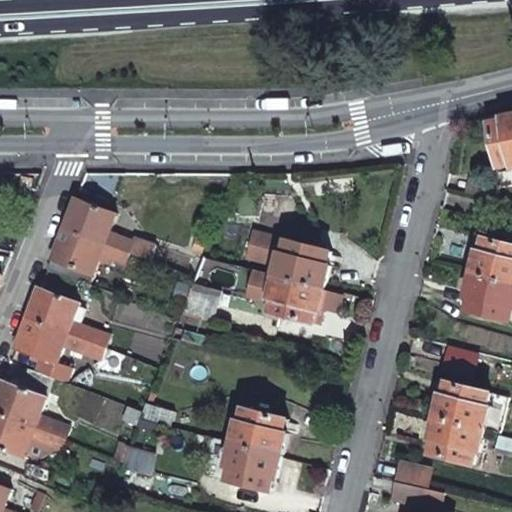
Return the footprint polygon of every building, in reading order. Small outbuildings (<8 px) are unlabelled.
[(511,114),(506,116),(507,119),(494,122),(502,164),(511,162),(511,114)] [(472,176),(469,188),(493,194),(497,182),(472,176)] [(123,213),(79,194),(67,225),(135,252),(139,243),(120,234),(116,232),(123,213)] [(131,264),(135,252),(67,225),(65,229),(50,267),(94,285),(105,260),(120,266),(122,261),(131,264)] [(283,267),(281,276),(329,288),(334,265),(332,264),(335,251),(258,233),(251,259),(283,267)] [(511,279),(511,242),(488,236),(484,247),(481,247),(475,270),(511,279)] [(511,279),(475,270),(469,292),(472,293),(469,305),(511,316),(511,279)] [(329,288),(281,276),(280,279),(257,274),(251,298),(274,303),(275,300),(279,301),(275,315),(317,325),(320,311),(323,311),(329,288)] [(30,315),(111,348),(115,336),(85,323),(91,310),(85,308),(87,303),(42,285),(30,315)] [(348,292),(329,288),(323,311),(320,311),(317,325),(324,327),(327,313),(342,317),(348,292)] [(222,295),(195,289),(183,319),(212,326),(222,295)] [(36,368),(57,377),(68,382),(74,367),(62,362),(69,345),(106,359),(111,348),(30,315),(18,345),(42,354),(36,368)] [(0,409),(42,427),(68,437),(72,426),(42,414),(57,377),(36,368),(33,367),(24,386),(5,378),(0,390),(0,409)] [(437,413),(488,427),(495,404),(490,403),(493,392),(451,379),(447,391),(444,390),(437,413)] [(142,420),(161,425),(170,428),(175,413),(148,406),(144,415),(142,420)] [(63,450),(68,437),(42,427),(0,409),(0,444),(24,455),(32,437),(63,450)] [(126,423),(139,428),(142,420),(144,415),(130,409),(126,423)] [(242,422),(236,444),(288,457),(293,435),(290,434),(293,420),(250,410),(246,423),(242,422)] [(481,451),(488,427),(437,413),(431,436),(434,437),(430,451),(473,463),(477,449),(481,451)] [(139,428),(138,429),(158,435),(161,425),(142,420),(139,428)] [(288,457),(236,444),(230,466),(234,467),(231,480),(276,491),(278,479),(281,480),(288,457)] [(132,445),(124,466),(152,473),(158,452),(132,445)] [(401,479),(431,487),(435,469),(406,461),(401,479)] [(29,475),(51,484),(55,473),(32,465),(29,475)] [(427,503),(431,487),(401,479),(398,496),(427,503)] [(0,511),(20,511),(3,505),(11,487),(0,482),(0,511)] [(107,507),(112,494),(101,490),(96,502),(107,507)]
